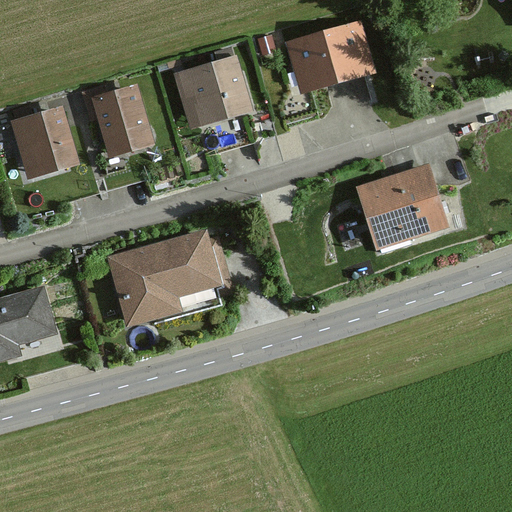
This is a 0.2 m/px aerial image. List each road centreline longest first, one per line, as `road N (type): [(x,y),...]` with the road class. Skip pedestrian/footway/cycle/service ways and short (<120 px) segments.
road 1 (tertiary): [(0,419),(511,267)]
road 2 (residential): [(511,102),(0,254)]
